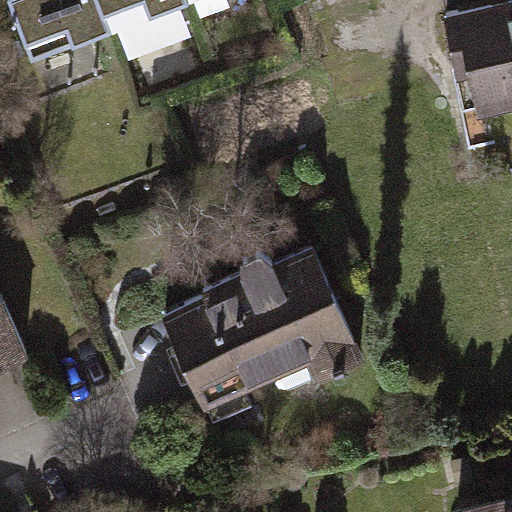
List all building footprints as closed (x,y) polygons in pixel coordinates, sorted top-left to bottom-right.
[(6,0),(28,59),(107,30),(95,0),(6,0)] [(95,0),(107,30),(185,0),(184,0),(95,0)] [(511,0),(440,0),(438,1),(452,63),(463,61),(472,102),(511,93),(511,0)] [(332,260),(170,321),(209,424),(371,363),(332,260)] [(0,304),(0,383),(39,366),(10,300),(0,304)] [(511,511),(511,482),(451,496),(454,511),(511,511)]
